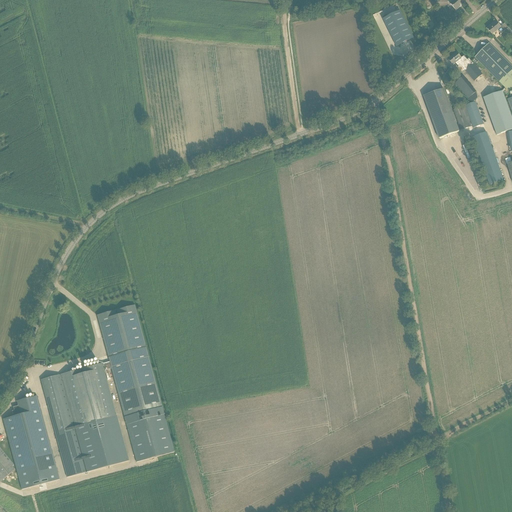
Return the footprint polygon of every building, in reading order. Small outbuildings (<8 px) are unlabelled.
[(454,0),(451,2),(450,4),(456,11),(465,3),(462,0),(454,0)] [(400,11),(383,19),(396,47),(414,39),(400,11)] [(487,29),(492,35),(497,30),(501,35),(505,31),(511,38),(511,36),(511,31),(509,28),(508,28),(504,24),(500,27),(495,21),(487,29)] [(510,93),(511,90),(511,66),(489,44),(475,58),(510,93)] [(454,55),(448,60),(451,64),(453,65),(455,63),(457,65),(459,63),(461,65),(465,70),(474,82),(482,75),(473,64),(469,59),(467,60),(464,56),(461,59),(457,54),(454,56),(454,55)] [(455,83),(468,99),(476,93),(462,77),(455,83)] [(443,89),(424,96),(433,120),(439,139),(459,132),(452,113),(443,89)] [(511,118),(503,90),(483,97),(497,135),(511,130),(511,118)] [(483,125),(475,102),(472,103),(453,110),(460,131),(472,127),(473,129),(483,125)] [(503,180),(486,133),(472,138),(489,185),(503,180)] [(134,305),(97,316),(109,362),(102,364),(103,366),(104,366),(105,370),(111,369),(124,418),(134,415),(135,419),(153,414),(152,410),(162,408),(134,305)] [(102,364),(41,380),(55,433),(89,423),(90,427),(100,424),(99,421),(116,416),(103,366),(102,364)] [(13,417),(3,420),(22,490),(59,480),(37,396),(17,401),(18,406),(13,407),(14,411),(12,411),(13,417)] [(134,415),(124,418),(136,462),(174,452),(162,408),(152,410),(153,414),(135,419),(134,415)] [(89,423),(55,433),(67,477),(128,461),(116,416),(99,421),(100,424),(90,427),(89,423)] [(0,480),(0,482),(15,470),(12,466),(13,465),(0,448),(0,480)]
